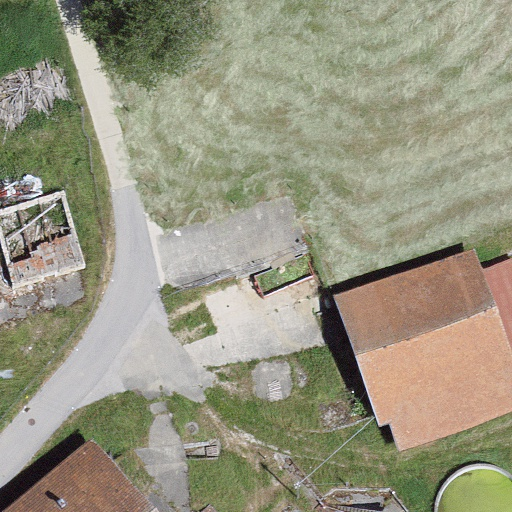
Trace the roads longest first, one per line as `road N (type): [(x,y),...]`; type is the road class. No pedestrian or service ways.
road 1 (residential): [(0,477),(121,347),(133,279),(126,191)]
road 2 (track): [(126,191),(65,0)]
